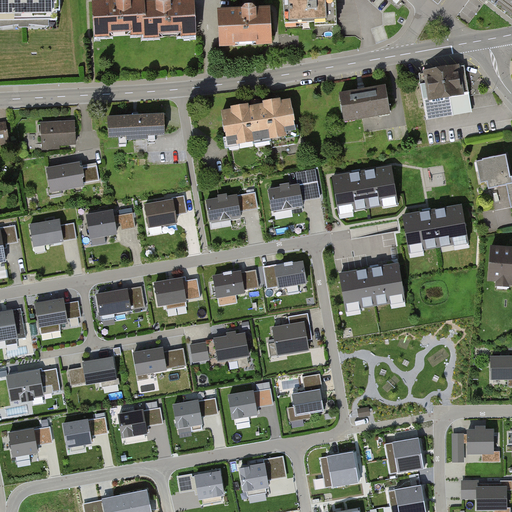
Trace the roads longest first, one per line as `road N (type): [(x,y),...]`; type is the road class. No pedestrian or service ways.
road 1 (residential): [(0,295),(314,242),(347,430)]
road 2 (tertiary): [(0,100),(210,86),(476,41)]
road 3 (residential): [(159,466),(35,487),(12,511)]
road 4 (residential): [(511,412),(443,421),(442,511)]
road 5 (residential): [(294,443),(159,466)]
